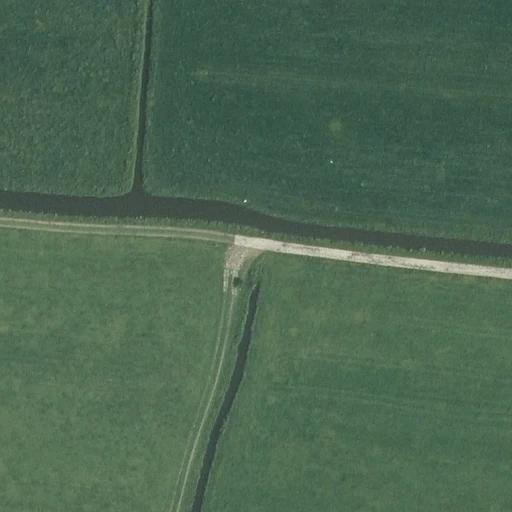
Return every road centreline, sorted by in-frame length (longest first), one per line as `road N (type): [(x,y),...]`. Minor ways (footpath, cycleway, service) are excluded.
road 1 (track): [(0,222),(184,233),(511,271)]
road 2 (track): [(174,511),(241,241)]
